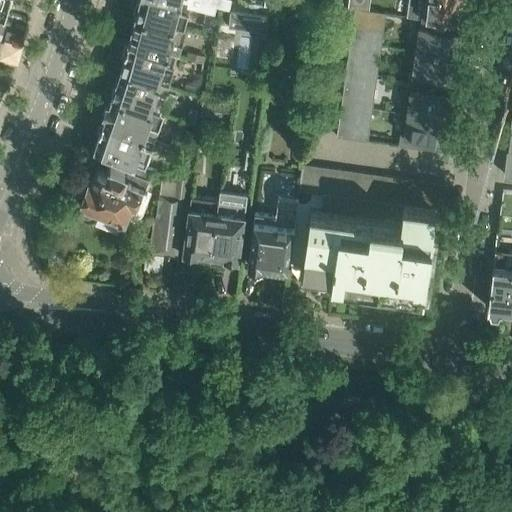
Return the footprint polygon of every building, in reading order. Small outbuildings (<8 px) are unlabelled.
[(0,0),(0,7),(6,10),(8,0),(0,0)] [(185,27),(191,2),(184,0),(138,0),(136,2),(134,10),(135,14),(186,29),(186,28),(185,27)] [(350,0),(349,6),(368,8),(368,0),(350,0)] [(410,0),(409,15),(417,16),(462,22),(463,22),(463,21),(466,19),(467,11),(464,9),(465,0),(410,0)] [(383,29),(385,13),(354,9),(353,14),(355,14),(353,25),(383,29)] [(229,27),(267,31),(269,16),(231,11),(229,27)] [(179,54),(186,29),(135,14),(135,15),(129,40),(178,54),(179,54)] [(417,16),(413,49),(457,55),(460,32),(462,22),(417,16)] [(382,41),(383,29),(353,25),(352,37),(382,41)] [(380,53),(382,41),(352,37),(350,49),(380,53)] [(169,84),(178,54),(129,40),(122,68),(169,84)] [(378,65),(380,53),(350,49),(348,61),(378,65)] [(453,87),(457,55),(413,49),(408,81),(453,87)] [(377,78),(378,65),(348,61),(347,74),(377,78)] [(161,111),(169,84),(122,68),(113,95),(160,112),(161,111)] [(375,91),(377,78),(347,74),(345,87),(375,91)] [(449,119),(452,96),(453,87),(408,81),(404,113),(449,119)] [(374,103),(375,91),(345,87),(344,99),(374,103)] [(155,139),(164,113),(164,112),(161,111),(160,112),(113,95),(104,120),(155,139)] [(372,115),(374,103),(344,99),(342,111),(372,115)] [(370,127),(372,115),(342,111),(340,123),(370,127)] [(445,151),(449,119),(404,113),(399,145),(445,151)] [(145,165),(155,139),(104,120),(96,145),(145,165)] [(369,141),(370,127),(340,123),(339,135),(337,134),(337,137),(369,141)] [(188,182),(192,152),(183,149),(179,174),(177,174),(177,178),(188,182)] [(146,187),(149,178),(110,162),(106,171),(98,168),(92,180),(90,179),(82,200),(85,201),(82,208),(81,209),(81,210),(81,212),(81,213),(82,215),(83,216),(84,217),(85,218),(86,219),(87,220),(89,220),(91,221),(92,221),(95,220),(96,219),(98,218),(99,217),(100,215),(103,208),(126,217),(127,214),(134,217),(136,212),(141,214),(151,189),(146,187)] [(311,191),(314,167),(306,166),(306,164),(302,164),(299,189),(311,191)] [(323,193),(326,168),(314,167),(311,191),(323,193)] [(335,194),(338,170),(326,168),(323,193),(327,193),(335,194)] [(347,196),(351,172),(338,170),(335,194),(347,196)] [(359,198),(363,173),(351,172),(347,196),(359,198)] [(371,199),(375,175),(363,173),(359,198),(371,199)] [(384,201),(387,176),(375,175),(371,199),(384,201)] [(396,203),(399,178),(387,176),(384,201),(396,203)] [(178,255),(188,182),(177,178),(175,193),(159,191),(157,213),(155,213),(149,252),(178,255)] [(408,205),(411,180),(399,178),(396,203),(408,205)] [(420,206),(423,181),(411,180),(408,205),(420,206)] [(432,208),(436,183),(423,181),(420,206),(432,208)] [(444,210),(448,183),(445,183),(445,184),(436,183),(432,208),(436,209),(444,210)] [(502,199),(511,199),(511,190),(503,189),(502,199)] [(221,190),(220,199),(211,260),(226,262),(226,259),(238,260),(248,194),(221,190)] [(256,210),(248,264),(263,266),(263,264),(288,267),(297,196),(279,193),(276,212),(256,210)] [(347,196),(335,194),(327,193),(325,209),(310,207),(301,271),(392,283),(391,289),(393,290),(394,283),(425,287),(436,209),(432,208),(420,206),(408,205),(396,203),(384,201),(371,199),(359,198),(347,196)] [(211,260),(220,199),(193,195),(184,252),(196,254),(195,258),(211,260)] [(511,308),(511,250),(495,248),(488,305),(490,305),(492,310),(499,311),(501,307),(511,308)]
